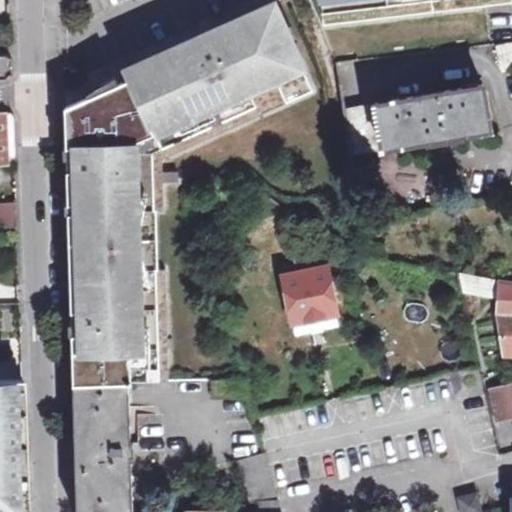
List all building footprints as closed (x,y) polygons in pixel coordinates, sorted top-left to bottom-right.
[(511,0),(322,0),(326,27),(511,4),(511,0)] [(169,62),(66,107),(74,384),(130,383),(159,382),(170,382),(167,270),(159,270),(158,211),(165,211),(164,183),(180,182),(180,173),(164,173),(164,159),(315,93),(276,5),(166,54),(169,62)] [(511,43),(499,46),(502,67),(511,65),(511,43)] [(0,78),(12,78),(12,55),(0,55),(0,78)] [(479,84),(346,109),(350,139),(379,134),(382,148),(487,128),(479,84)] [(0,160),(16,160),(15,117),(7,113),(0,112),(0,160)] [(350,139),(352,153),(382,148),(379,134),(350,139)] [(0,222),(6,223),(7,228),(18,228),(17,201),(0,202),(0,222)] [(327,266),(312,268),(310,256),(295,259),(297,271),(284,274),(295,328),(338,320),(327,266)] [(511,282),(459,274),(464,294),(499,299),(497,315),(503,355),(511,355),(511,282)] [(0,380),(0,511),(26,511),(26,485),(23,379),(0,380)] [(241,380),(212,381),(212,398),(242,398),(246,398),(241,380)] [(130,383),(74,384),(74,393),(76,465),(77,511),(132,511),(130,392),(130,383)] [(501,420),(511,417),(511,383),(493,388),(501,420)] [(260,453),(237,460),(249,502),(256,502),(279,501),(264,452),(260,453)] [(459,511),(469,511),(474,510),(474,511),(479,511),(475,493),(455,499),(459,511)] [(281,511),(279,501),(256,502),(255,511),(281,511)]
